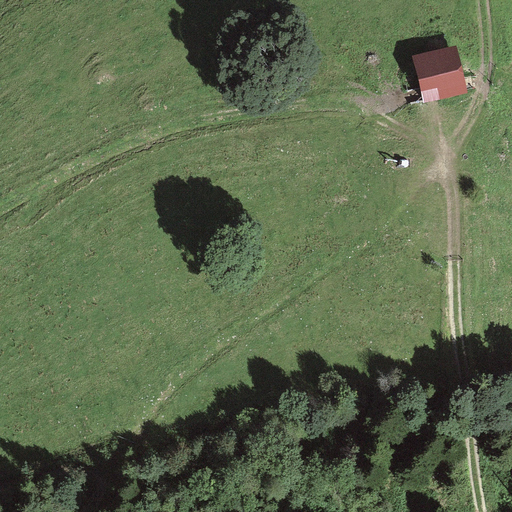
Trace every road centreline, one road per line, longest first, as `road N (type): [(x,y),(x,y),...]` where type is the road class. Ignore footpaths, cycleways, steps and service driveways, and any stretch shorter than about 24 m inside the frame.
road 1 (track): [(483,511),(461,353),(453,189),(456,156),(482,93),(482,0)]
road 2 (track): [(0,209),(163,130),(331,102),(370,110),(456,156)]
road 3 (track): [(0,485),(71,464),(108,470),(234,425),(260,430),(311,480)]
road 4 (track): [(169,511),(262,482),(311,480),(366,511)]
